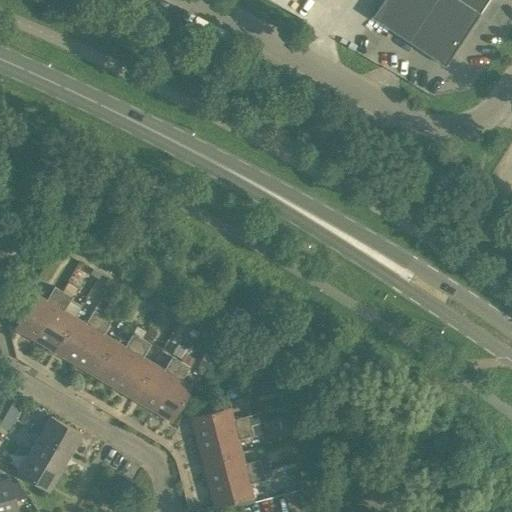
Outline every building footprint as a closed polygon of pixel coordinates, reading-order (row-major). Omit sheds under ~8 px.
[(383,0),(373,17),(446,66),(482,12),(479,10),(485,0),(383,0)] [(95,280),(99,273),(92,269),(88,276),(95,280)] [(13,328),(33,339),(66,284),(57,279),(54,286),(53,286),(45,300),(34,293),(13,328)] [(112,295),(119,284),(109,279),(102,289),(112,295)] [(66,284),(33,339),(53,351),(73,316),(63,310),(71,297),(70,296),(74,288),(68,284),(66,284)] [(73,316),(53,351),(72,363),(101,315),(106,306),(98,302),(93,310),(92,309),(84,323),(73,316)] [(101,315),(72,363),(92,374),(113,340),(102,333),(110,320),(101,315)] [(131,398),(152,363),(141,356),(149,343),(148,342),(154,333),(146,328),(140,338),(112,386),(131,398)] [(113,340),(92,374),(112,386),(140,338),(131,333),(123,346),(113,340)] [(152,363),(131,398),(151,409),(179,361),(184,353),(175,348),(171,356),(163,369),(152,363)] [(212,361),(213,359),(211,358),(206,355),(205,354),(203,353),(197,364),(207,370),(212,361)] [(188,366),(179,361),(151,409),(171,421),(192,386),(180,380),(188,366)] [(256,382),(258,394),(279,391),(277,379),(256,382)] [(18,409),(9,404),(3,414),(12,419),(18,409)] [(189,416),(195,439),(249,425),(247,415),(232,419),(228,406),(189,416)] [(0,426),(6,430),(12,419),(3,414),(0,420),(0,426)] [(49,415),(38,434),(69,452),(80,433),(49,415)] [(249,425),(195,439),(201,461),(240,451),(237,439),(252,435),(264,431),(262,422),(249,425)] [(27,453),(58,471),(69,452),(38,434),(27,453)] [(240,451),(201,461),(206,483),(268,467),(265,457),(243,463),(240,451)] [(47,490),(58,471),(27,453),(16,472),(47,490)] [(270,476),(268,467),(206,483),(212,506),(252,496),(248,483),(263,479),(263,478),(270,476)] [(8,477),(0,478),(0,511),(14,511),(17,511),(8,477)]
